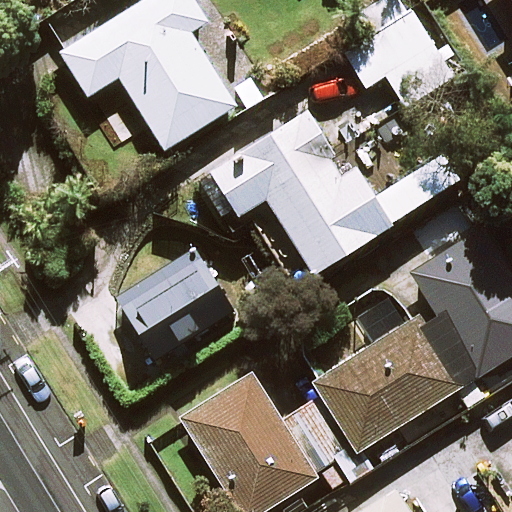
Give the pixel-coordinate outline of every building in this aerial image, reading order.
[(209,26),(192,0),(148,0),(60,55),(87,99),(119,79),(163,151),(235,106),(192,36),(209,26)] [(439,56),(397,0),(390,0),(338,39),(382,99),(439,56)] [(324,143),(307,114),(197,181),(226,229),(268,204),(311,276),(391,228),(336,136),(324,143)] [(428,328),(421,316),(312,384),(355,452),(511,356),(511,279),(487,237),(415,280),(433,309),(430,311),(438,323),(428,328)] [(230,315),(192,253),(115,300),(153,362),(230,315)] [(314,405),(281,426),(250,376),(180,421),(237,511),(264,511),(315,479),(313,476),(346,455),(314,405)] [(405,511),(396,496),(371,511),(405,511)]
